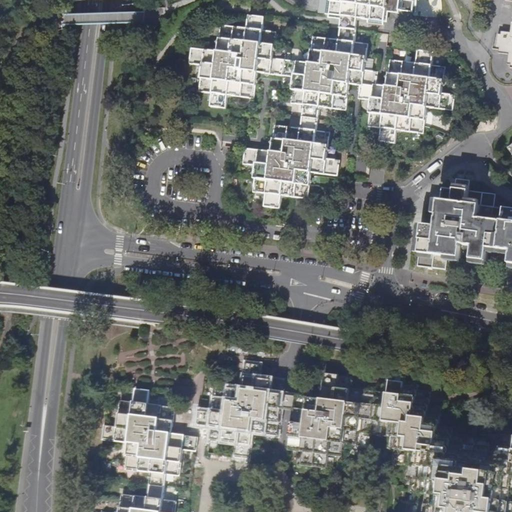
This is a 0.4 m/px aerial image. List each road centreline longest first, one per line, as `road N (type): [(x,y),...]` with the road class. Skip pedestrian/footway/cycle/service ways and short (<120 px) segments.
road 1 (residential): [(75,248),(383,297)]
road 2 (secondary): [(59,246),(27,511)]
road 3 (secondary): [(43,511),(75,248)]
road 4 (secondary): [(75,248),(106,0)]
road 5 (secondary): [(92,0),(59,246)]
road 6 (residential): [(392,240),(216,214)]
road 7 (residential): [(434,30),(472,58),(508,107),(458,153)]
road 8 (residential): [(216,214),(221,161),(161,156),(146,176),(162,207)]
road 9 (residential): [(383,297),(511,324)]
